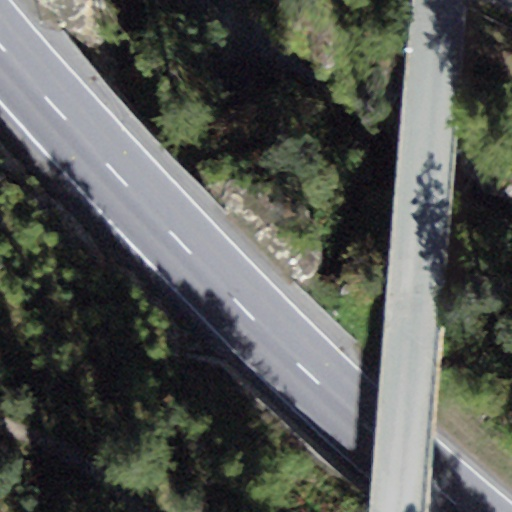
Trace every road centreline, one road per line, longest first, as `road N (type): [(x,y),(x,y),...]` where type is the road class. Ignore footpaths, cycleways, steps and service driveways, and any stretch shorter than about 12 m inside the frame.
road 1 (primary): [(464,511),(137,200),(0,45)]
road 2 (residential): [(435,0),(400,511)]
road 3 (track): [(127,511),(108,480),(0,419)]
